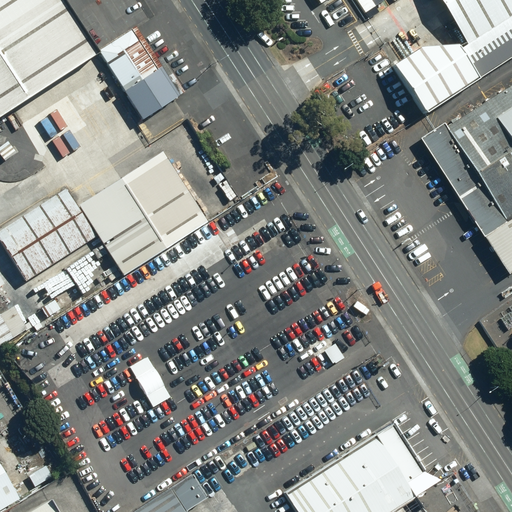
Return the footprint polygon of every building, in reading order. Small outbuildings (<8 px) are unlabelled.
[(60,0),(0,0),(0,117),(97,55),(60,0)] [(511,11),(511,1),(511,0),(424,0),(455,48),(511,11)] [(447,53),(467,83),(511,54),(511,11),(455,48),(447,53)] [(437,35),(390,65),(423,115),(467,83),(447,53),(437,35)] [(127,40),(93,61),(132,123),(166,101),(127,40)] [(511,144),(495,119),(511,107),(511,84),(445,127),(442,124),(417,139),(506,275),(511,270),(511,144)] [(511,107),(495,119),(511,144),(511,107)] [(147,143),(59,198),(87,243),(109,278),(197,223),(147,143)] [(87,243),(59,198),(0,234),(0,262),(15,287),(87,243)] [(0,344),(27,329),(0,281),(0,344)] [(30,344),(24,344),(22,344),(20,345),(18,347),(17,348),(15,350),(14,352),(14,355),(14,357),(14,359),(14,361),(15,363),(17,365),(18,367),(20,368),(22,370),(24,370),(26,371),(29,371),(31,370),(33,369),(35,368),(37,367),(38,365),(39,363),(40,361),(41,359),(41,356),(41,354),(40,352),(39,350),(38,348),(36,346),(34,345),(32,344),(30,344)] [(333,345),(324,352),(333,366),(343,359),(333,345)] [(390,511),(405,502),(422,491),(381,428),(274,498),(283,511),(390,511)] [(241,449),(223,461),(235,478),(253,465),(241,449)] [(0,507),(21,494),(0,461),(0,507)] [(131,511),(184,511),(203,498),(189,476),(131,511)] [(55,511),(47,499),(26,511),(55,511)] [(411,511),(405,502),(390,511),(411,511)]
